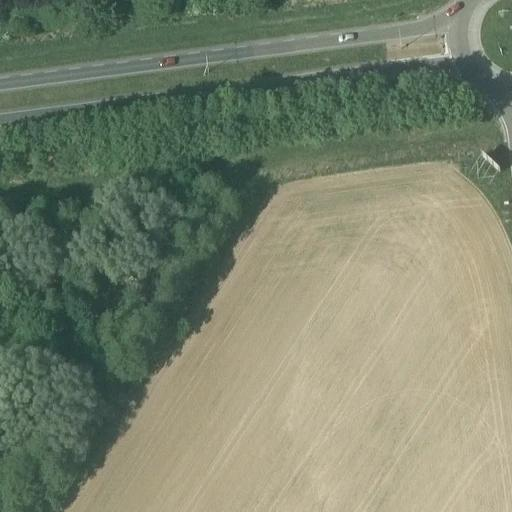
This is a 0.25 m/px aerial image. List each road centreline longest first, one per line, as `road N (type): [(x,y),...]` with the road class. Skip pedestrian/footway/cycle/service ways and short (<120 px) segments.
road 1 (primary): [(0,123),(465,67)]
road 2 (primary): [(458,24),(0,86)]
